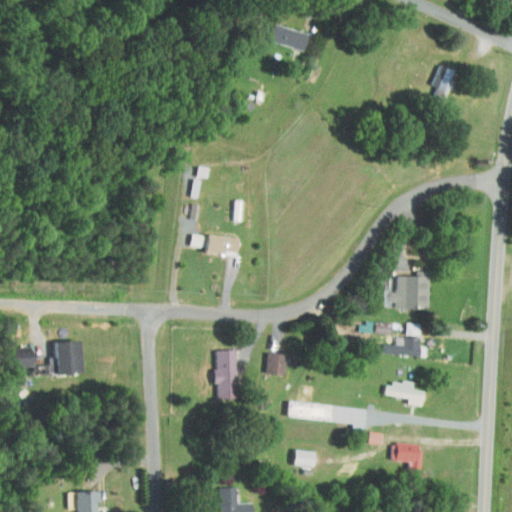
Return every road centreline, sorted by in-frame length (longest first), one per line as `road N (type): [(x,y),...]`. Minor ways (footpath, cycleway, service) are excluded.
road 1 (residential): [(0,307),(289,311),(335,289),(393,212),(416,195),(457,182),(506,181)]
road 2 (secondary): [(487,511),(511,134)]
road 3 (residential): [(160,511),(152,312)]
